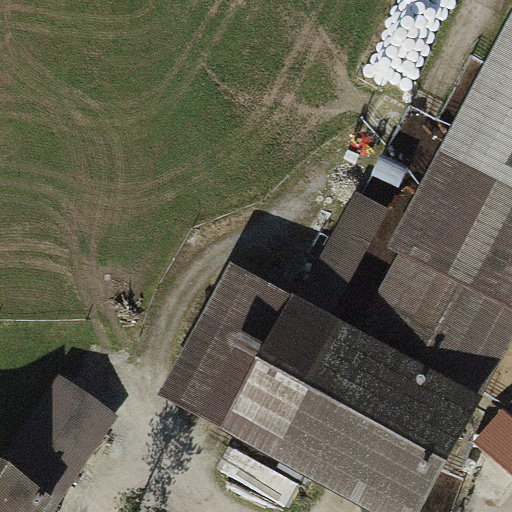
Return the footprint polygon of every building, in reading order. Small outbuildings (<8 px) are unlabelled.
[(511,19),(377,264),(394,274),(511,339),(511,338),(511,19)] [(314,511),(415,511),(511,339),(394,274),(351,352),(324,337),(401,200),(377,187),(360,219),(351,214),(292,320),(223,282),(146,419),(314,511)] [(133,395),(92,375),(81,396),(123,417),(133,395)] [(0,439),(0,489),(35,511),(53,511),(108,428),(37,382),(0,439)] [(511,432),(505,427),(480,457),(511,484),(511,432)] [(17,511),(0,500),(0,511),(17,511)]
